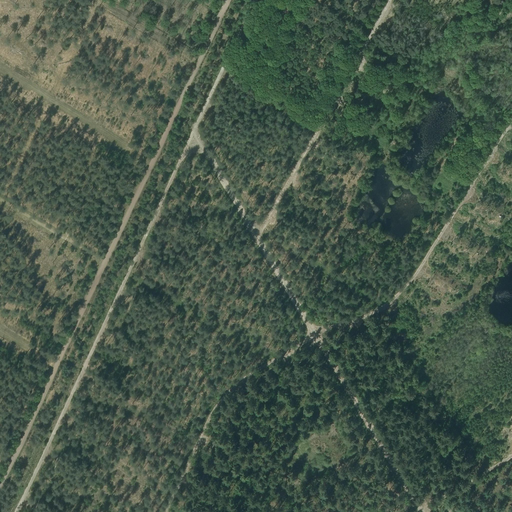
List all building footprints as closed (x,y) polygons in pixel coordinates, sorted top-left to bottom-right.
[(306,0),(271,0),(268,6),(296,20),(306,0)] [(425,28),(398,14),(387,36),(414,50),(425,28)] [(288,36),(261,22),(250,44),(277,58),(288,36)] [(402,71),(375,57),(363,79),(390,93),(402,71)] [(269,75),(241,61),(230,82),(257,96),(269,75)] [(379,111),(352,97),(340,118),(368,132),(379,111)] [(250,117),(223,103),(211,125),(239,139),(250,117)] [(358,147),(331,133),(319,155),(346,169),(358,147)] [(494,174),(511,185),(511,155),(508,153),(494,174)] [(337,185),(310,171),(298,193),(325,207),(337,185)] [(472,212),(498,228),(511,208),(485,191),(472,212)] [(200,221),(172,208),(162,231),(189,244),(200,221)] [(316,225),(289,211),(277,233),(304,247),(316,225)] [(449,249),(474,265),(488,245),(462,228),(449,249)] [(234,234),(219,243),(228,259),(244,250),(234,234)] [(183,263),(155,250),(145,273),(173,285),(183,263)] [(425,287),(451,303),(465,282),(439,266),(425,287)] [(166,300),(139,287),(128,309),(156,322),(166,300)] [(311,298),(305,301),(312,314),(316,312),(314,309),(316,307),(311,298)] [(276,299),(261,308),(271,325),(286,315),(276,299)] [(386,321),(402,347),(423,334),(407,308),(386,321)] [(147,342),(120,329),(109,352),(137,364),(147,342)] [(346,340),(356,369),(380,360),(370,332),(346,340)] [(281,370),(297,396),(318,383),(302,357),(281,370)] [(127,383),(99,370),(89,392),(116,405),(127,383)] [(240,402),(261,424),(279,408),(258,385),(240,402)] [(111,422),(83,409),(72,431),(100,444),(111,422)] [(211,451),(239,464),(249,441),(222,428),(211,451)] [(89,462),(62,449),(51,472),(79,485),(89,462)] [(228,483),(202,468),(190,490),(216,505),(228,483)] [(66,511),(67,511),(40,496),(31,511),(66,511)]
